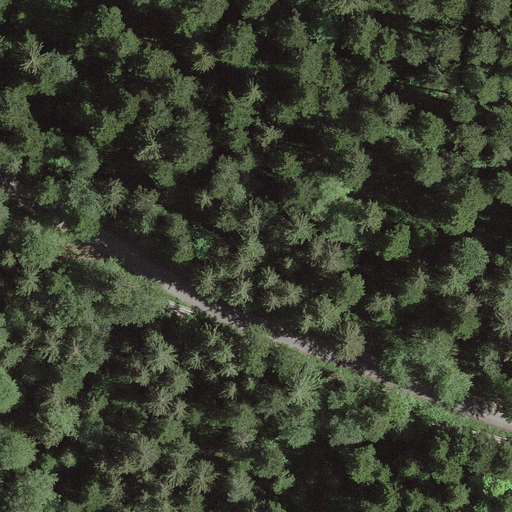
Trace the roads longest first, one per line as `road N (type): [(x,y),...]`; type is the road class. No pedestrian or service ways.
road 1 (unclassified): [(511,418),(231,314),(0,184)]
road 2 (track): [(0,238),(121,258)]
